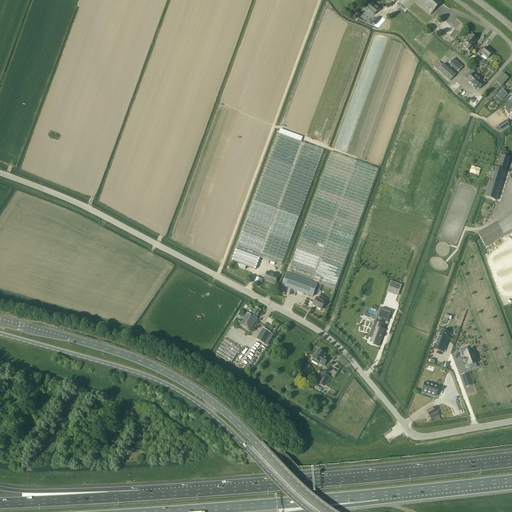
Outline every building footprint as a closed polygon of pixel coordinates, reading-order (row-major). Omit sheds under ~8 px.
[(430,15),(441,2),(438,0),(418,0),(416,3),(430,15)] [(379,9),(376,6),(375,6),(370,2),(364,8),(367,10),(374,15),(379,9)] [(455,29),(445,20),(439,27),(449,36),(455,29)] [(471,47),(477,39),(471,34),(469,38),(468,37),(466,40),(467,40),(465,42),(465,43),(464,44),(464,46),(466,48),(465,49),(468,51),(466,52),(469,54),(473,49),(471,47)] [(487,58),(493,52),(486,47),(483,50),(481,48),(477,53),(479,55),(481,53),(487,58)] [(463,67),(454,59),(449,64),(458,72),(463,67)] [(455,75),(443,64),(438,70),(450,81),(455,75)] [(478,77),(474,73),(475,72),(472,69),(464,78),(471,84),(478,77)] [(501,86),(509,78),(503,73),(496,82),(501,86)] [(481,87),(486,82),(484,80),(482,82),(478,77),(471,84),(476,89),(479,85),(481,87)] [(454,91),(459,86),(459,87),(460,86),(457,82),(454,85),(453,84),(450,87),(454,91)] [(503,89),(496,95),(501,100),(507,94),(503,89)] [(505,121),(498,126),(501,130),(508,125),(505,121)] [(323,151),(301,142),(278,134),(236,249),(232,262),(255,270),(260,257),(281,265),(323,151)] [(493,167),(484,197),(486,198),(496,201),(505,171),(509,158),(507,157),(508,153),(505,152),(506,149),(503,148),(500,155),(501,156),(497,169),(493,167)] [(331,152),(287,273),(334,290),(378,169),(356,161),(354,160),(331,152)] [(485,246),(511,231),(511,213),(478,233),(485,246)] [(275,284),(278,276),(267,272),(264,280),(275,284)] [(286,273),(282,286),(312,297),(317,284),(286,273)] [(321,310),(326,300),(319,296),(318,298),(317,297),(312,305),(321,310)] [(255,319),(260,311),(256,308),(251,316),(255,319)] [(387,320),(390,312),(381,309),(378,317),(387,320)] [(256,319),(255,319),(251,316),(247,314),(240,326),(249,331),(251,328),(250,327),(253,322),(254,323),(256,319)] [(384,330),(380,329),(379,329),(375,327),(374,332),(371,339),(370,343),(371,344),(378,346),(384,330)] [(263,329),(256,339),(264,344),(270,333),(263,329)] [(440,334),(436,344),(435,344),(433,349),(442,352),(448,336),(446,335),(445,335),(444,335),(440,334)] [(225,339),(216,352),(231,362),(240,348),(225,339)] [(468,351),(467,347),(461,349),(462,353),(464,353),(466,358),(464,358),(466,363),(467,362),(468,365),(476,363),(471,350),(468,351)] [(328,359),(324,357),(324,358),(323,357),(325,354),(322,352),(322,351),(320,350),(319,350),(315,355),(315,354),(313,354),(312,357),(312,358),(313,358),(312,361),(318,365),(319,364),(323,366),(328,359)] [(323,386),(329,377),(324,374),(318,383),(323,386)] [(469,379),(463,381),(466,387),(471,385),(469,379)] [(439,388),(424,383),(422,391),(436,396),(439,388)] [(421,408),(430,402),(427,398),(424,400),(422,396),(416,400),(421,408)] [(435,407),(427,410),(431,420),(439,416),(435,407)]
